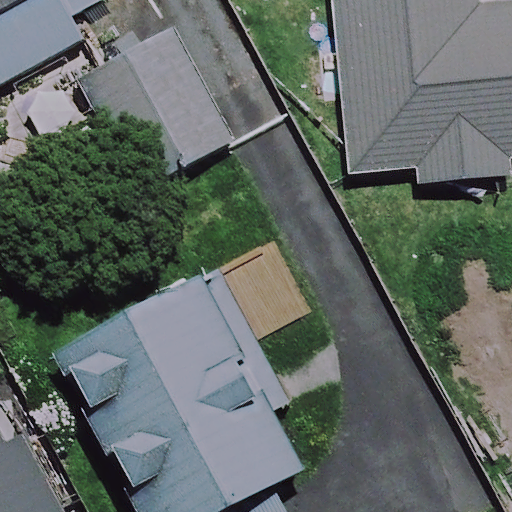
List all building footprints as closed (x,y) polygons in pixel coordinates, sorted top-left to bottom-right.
[(0,0),(0,101),(128,28),(111,0),(0,0)] [(511,0),(373,0),(379,78),(511,69),(511,0)] [(237,146),(185,34),(86,81),(138,193),(237,146)] [(319,472),(219,277),(63,357),(142,511),(284,511),(275,494),(319,472)] [(0,511),(71,511),(0,375),(0,511)]
